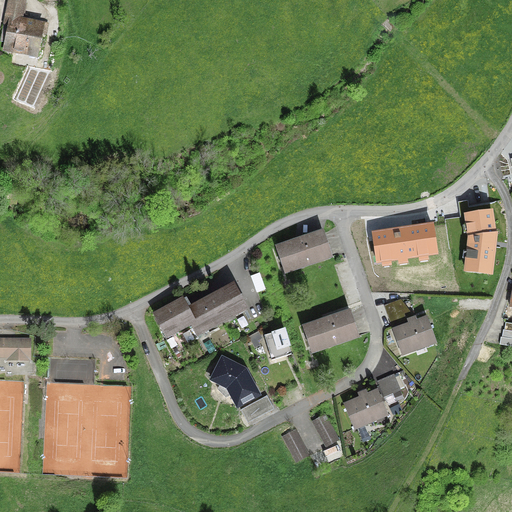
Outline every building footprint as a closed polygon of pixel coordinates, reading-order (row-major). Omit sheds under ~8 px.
[(24,1),(20,0),(9,0),(3,37),(7,38),(5,49),(38,55),(43,23),(21,19),(24,1)] [(495,232),(492,209),(466,213),(469,235),(465,270),(492,273),(497,232),(495,232)] [(433,224),(373,232),(377,261),(437,253),(433,224)] [(323,235),(277,249),(285,274),(330,259),(323,235)] [(246,311),(234,287),(187,312),(182,302),(155,316),(167,339),(191,326),(197,337),(246,311)] [(358,339),(350,314),(304,329),(313,354),(358,339)] [(426,320),(394,331),(403,356),(435,344),(426,320)] [(290,354),(285,333),(266,337),(272,359),(290,354)] [(0,339),(0,355),(29,355),(29,339),(0,339)] [(246,371),(222,359),(212,382),(228,389),(238,409),(259,398),(246,371)] [(403,398),(393,376),(379,382),(388,404),(403,398)] [(377,392),(345,406),(355,430),(387,417),(377,392)]
